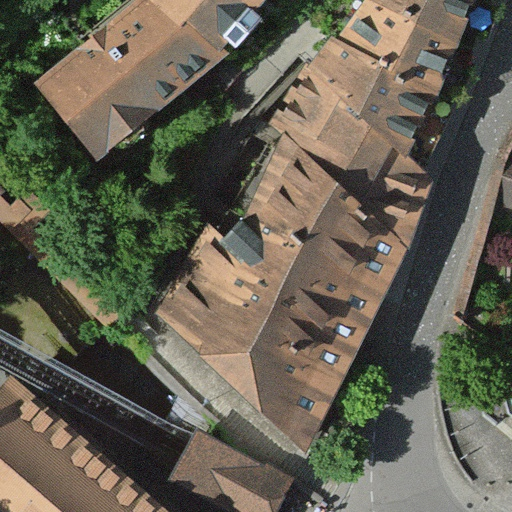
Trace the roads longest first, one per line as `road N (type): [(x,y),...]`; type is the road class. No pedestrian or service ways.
road 1 (residential): [(511,88),(438,241),(416,337)]
road 2 (residential): [(416,337),(390,511)]
